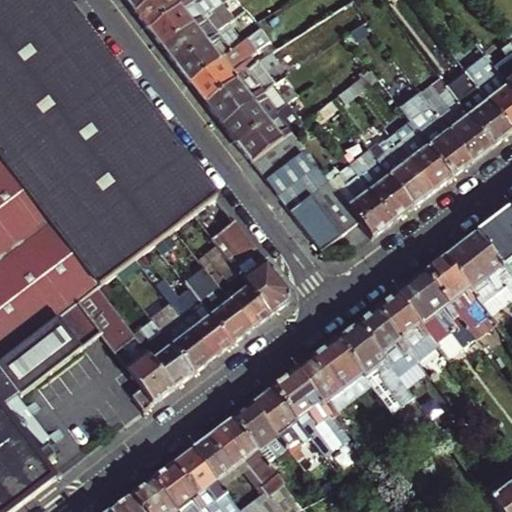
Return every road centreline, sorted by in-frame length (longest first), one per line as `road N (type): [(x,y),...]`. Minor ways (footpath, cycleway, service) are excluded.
road 1 (residential): [(331,306),(95,0)]
road 2 (residential): [(331,306),(62,511)]
road 3 (residential): [(511,171),(331,306)]
